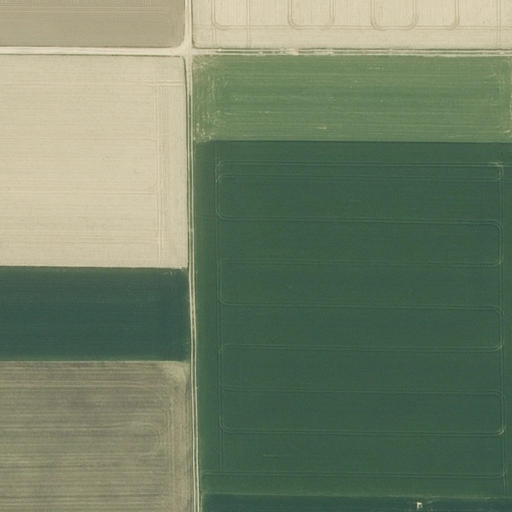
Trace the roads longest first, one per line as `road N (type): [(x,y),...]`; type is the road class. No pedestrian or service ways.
road 1 (track): [(196,511),(187,0)]
road 2 (track): [(511,55),(0,50)]
